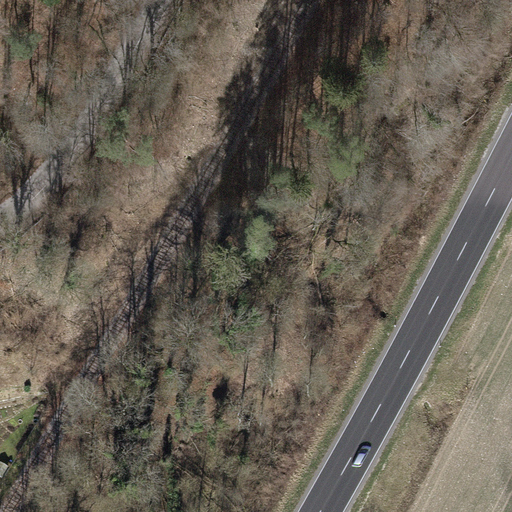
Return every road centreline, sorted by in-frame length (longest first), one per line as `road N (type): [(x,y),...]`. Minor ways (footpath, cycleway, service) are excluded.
road 1 (primary): [(511,166),(327,511)]
road 2 (unclassified): [(0,222),(57,172),(161,0)]
